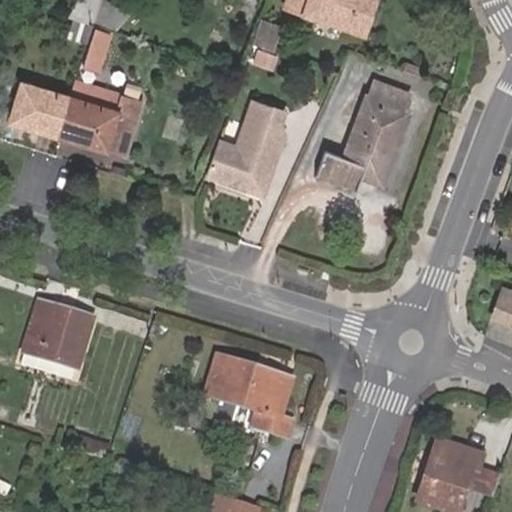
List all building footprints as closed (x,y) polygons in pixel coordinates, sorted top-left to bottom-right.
[(74,19),(93,24),(100,0),(76,0),(67,16),(74,19)] [(104,0),(100,0),(93,24),(114,31),(128,14),(104,0)] [(288,0),(286,7),(363,33),(374,0),(288,0)] [(87,42),(93,24),(74,19),(69,38),(87,42)] [(259,20),(251,44),(270,51),(279,27),(259,20)] [(101,70),(112,35),(97,29),(86,66),(101,70)] [(270,70),(275,56),(257,49),(252,63),(270,70)] [(405,92),(372,80),(344,156),(324,150),(315,173),(354,187),(359,174),(380,182),(407,112),(399,108),(405,92)] [(23,126),(58,137),(70,97),(22,83),(12,117),(24,121),(23,126)] [(83,101),(87,86),(75,83),(70,97),(83,101)] [(70,97),(58,137),(93,147),(94,143),(107,147),(106,149),(124,155),(136,117),(118,112),(105,108),(109,93),(87,86),(83,101),(70,97)] [(118,112),(122,97),(109,93),(105,108),(118,112)] [(122,97),(118,112),(136,117),(140,103),(122,97)] [(262,194),(283,133),(280,128),(278,127),(283,111),(252,100),(235,147),(217,140),(205,174),(262,194)] [(10,122),(23,126),(24,121),(12,117),(10,122)] [(94,143),(93,147),(105,151),(106,149),(107,147),(94,143)] [(187,184),(200,190),(204,177),(192,172),(187,184)] [(511,324),(511,289),(501,286),(490,317),(511,324)] [(93,318),(39,303),(24,353),(77,369),(93,318)] [(272,389),(276,374),(218,357),(206,397),(255,411),(250,428),(286,439),(292,421),(280,418),(286,393),(272,389)] [(290,379),(276,374),(272,389),(286,393),(290,379)] [(206,406),(194,402),(186,425),(199,430),(206,406)] [(74,436),(70,449),(72,449),(106,460),(111,446),(74,436)] [(484,454),(436,439),(415,501),(448,511),(458,511),(467,486),(495,495),(500,481),(479,472),(484,454)] [(260,511),(261,509),(223,497),(217,511),(260,511)]
